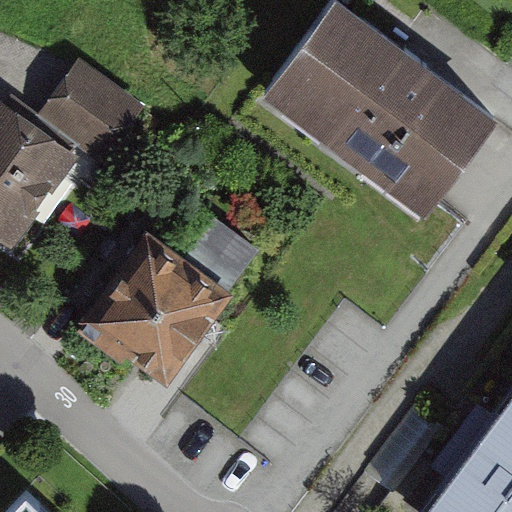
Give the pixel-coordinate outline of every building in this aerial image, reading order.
[(511,144),(511,104),(364,0),(362,0),(287,104),(456,224),(511,144)] [(14,92),(0,112),(0,223),(43,252),(104,163),(129,180),(173,116),(102,67),(62,125),(14,92)] [(255,298),(162,239),(105,329),(199,387),(255,298)] [(511,511),(511,411),(437,511),(511,511)] [(82,511),(68,500),(57,511),(82,511)]
